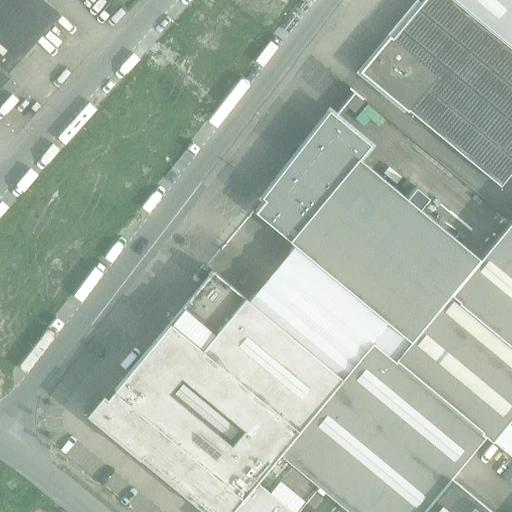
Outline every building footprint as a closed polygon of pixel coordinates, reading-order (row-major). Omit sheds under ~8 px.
[(0,0),(0,79),(59,13),(43,0),(0,0)] [(371,341),(341,377),(229,511),(491,511),(449,477),(484,435),(491,441),(493,438),(507,421),(511,415),(511,0),(453,0),(487,28),(511,48),(511,217),(479,258),(410,341),(394,360),(371,341)] [(389,35),(359,71),(404,109),(407,111),(408,110),(500,185),(511,170),(511,48),(487,28),(453,0),(423,0),(421,3),(392,38),(389,35)] [(355,96),(347,106),(354,112),(363,102),(355,96)] [(264,199),(254,211),(294,245),(410,341),(479,258),(419,208),(428,197),(415,187),(406,198),(358,158),(369,144),(328,110),(261,197),(264,199)] [(98,398),(85,414),(106,432),(202,511),(206,508),(211,511),(229,511),(341,377),(248,300),(212,270),(106,397),(102,393),(98,398)]
